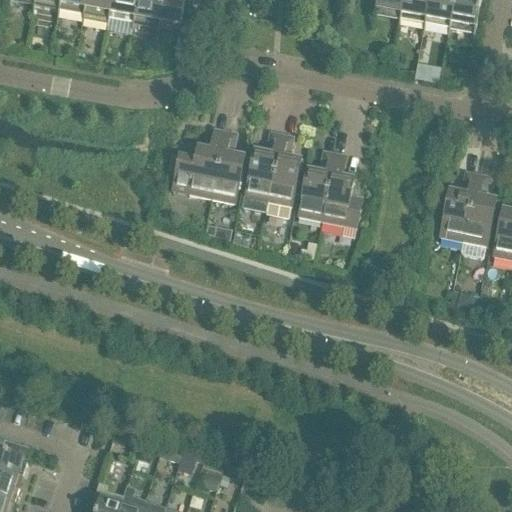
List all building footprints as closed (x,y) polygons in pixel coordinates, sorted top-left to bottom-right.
[(9,0),(9,4),(34,9),(35,0),(9,0)] [(35,0),(34,9),(60,14),(62,0),(35,0)] [(84,18),(87,0),(62,0),(60,14),(84,18)] [(84,22),(109,27),(110,23),(113,0),(87,0),(84,18),(84,22)] [(113,0),(110,23),(134,28),(139,0),(113,0)] [(184,9),(192,10),(185,0),(139,0),(134,28),(172,35),(173,27),(180,29),(184,9)] [(185,0),(192,10),(206,12),(208,0),(185,0)] [(377,0),(374,18),(400,23),(404,0),(377,0)] [(404,0),(400,23),(425,28),(430,0),(404,0)] [(430,0),(425,28),(450,33),(455,0),(430,0)] [(480,0),(455,0),(450,33),(475,38),(482,1),(481,1),(480,0)] [(188,41),(178,39),(176,49),(186,51),(188,41)] [(392,58),(390,73),(400,74),(401,67),(398,67),(399,59),(392,58)] [(172,195),(188,199),(211,203),(225,136),(214,133),(210,154),(196,151),(193,163),(180,160),(179,162),(171,161),(169,174),(176,176),(172,195)] [(225,136),(211,203),(235,208),(241,179),(243,180),(247,162),(233,159),(237,138),(225,136)] [(266,217),(268,207),(282,139),(270,137),(266,157),(252,155),(249,173),(251,173),(243,212),(266,217)] [(266,217),(290,221),(298,183),(300,183),(303,165),(289,162),(293,141),(282,139),(268,207),(266,217)] [(321,226),(335,158),(324,156),(319,176),(305,174),(302,192),(304,192),(298,221),(321,226)] [(356,233),(363,204),(353,202),(357,184),(343,181),(347,160),(335,158),(321,226),(345,230),(356,233)] [(446,213),(439,241),(463,246),(477,179),(466,176),(461,197),(447,194),(444,212),(446,213)] [(486,251),(492,222),(494,223),(498,205),(484,202),(488,181),(477,179),(463,246),(461,256),(462,258),(483,262),(484,261),(486,251)] [(511,264),(511,215),(500,213),(497,231),(499,232),(493,261),(511,264)] [(480,301),(477,317),(502,322),(505,306),(480,301)] [(117,436),(113,447),(125,451),(128,440),(117,436)] [(28,465),(32,454),(5,445),(1,456),(1,457),(28,465)] [(179,467),(183,455),(163,449),(160,459),(160,461),(179,467)] [(140,453),(137,463),(148,467),(151,457),(140,453)] [(0,456),(0,479),(17,485),(18,479),(23,481),(28,465),(1,457),(1,456),(0,456)] [(181,467),(195,472),(198,460),(185,456),(181,467)] [(0,479),(0,502),(15,507),(19,492),(15,491),(17,485),(0,479)] [(205,481),(202,491),(217,495),(220,485),(205,481)] [(97,511),(120,511),(124,502),(105,496),(107,491),(104,490),(99,488),(93,507),(98,508),(97,511)] [(0,502),(0,511),(13,511),(15,507),(0,502)] [(130,511),(133,505),(124,502),(120,511),(130,511)]
